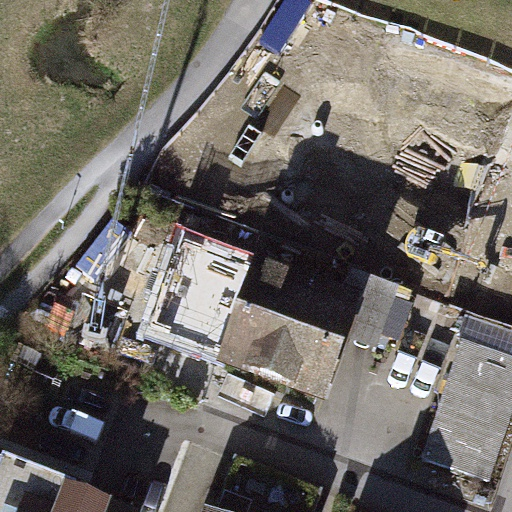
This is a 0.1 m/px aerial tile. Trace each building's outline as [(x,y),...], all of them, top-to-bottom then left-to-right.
[(344,49),(322,84),(419,146),(443,108),(420,93),(446,51),(394,35),(374,67),(344,49)] [(355,124),(313,195),(372,229),(413,158),(355,124)] [(511,252),(511,187),(484,181),(469,243),(511,252)] [(183,230),(146,340),(325,401),(358,307),(262,274),(268,259),(183,230)] [(511,419),(511,357),(461,341),(424,456),(493,479),(511,419)] [(29,471),(14,511),(133,511),(135,509),(29,471)]
